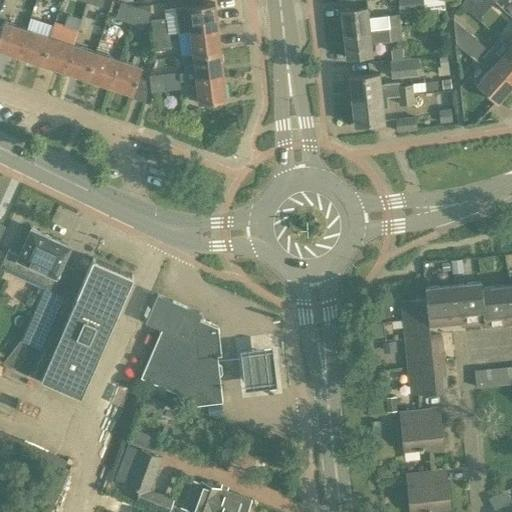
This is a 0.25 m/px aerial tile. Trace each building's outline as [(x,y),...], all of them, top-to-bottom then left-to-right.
[(397,0),(399,11),(423,9),(422,0),(397,0)] [(115,18),(128,23),(131,15),(134,16),(137,8),(120,3),(115,18)] [(217,28),(214,4),(176,8),(178,33),(190,32),(217,28)] [(343,33),(369,30),(366,7),(341,10),(343,33)] [(149,12),(137,8),(134,16),(131,15),(128,23),(144,28),(149,12)] [(388,28),(400,27),(399,14),(387,15),(388,28)] [(150,20),(151,34),(160,33),(160,37),(168,36),(168,34),(169,34),(167,18),(150,20)] [(0,29),(0,50),(17,56),(26,30),(2,23),(0,29)] [(40,64),(62,71),(71,45),(72,45),(77,30),(54,23),(49,38),(48,38),(40,64)] [(369,30),(343,33),(346,57),(371,54),(370,42),(401,39),(400,27),(388,28),(369,30)] [(217,28),(190,32),(192,55),(220,52),(217,28)] [(17,56),(40,64),(48,38),(26,30),(17,56)] [(472,46),(477,40),(466,31),(455,43),(469,55),(474,48),(472,46)] [(160,33),(151,34),(154,51),(170,49),(169,34),(168,34),(168,36),(160,37),(160,33)] [(488,50),(477,40),(472,46),(474,48),(469,55),(479,64),(485,57),(489,52),(488,50)] [(71,45),(62,71),(86,79),(94,53),(72,45),(71,45)] [(490,49),(488,50),(489,52),(485,57),(493,65),(511,81),(511,49),(509,47),(499,58),(490,49)] [(181,81),(195,79),(223,76),(220,52),(192,55),(182,56),(184,72),(179,72),(181,81)] [(86,79),(109,86),(117,60),(94,53),(86,79)] [(389,58),(391,78),(420,75),(418,55),(389,58)] [(132,94),(141,68),(117,60),(109,86),(132,94)] [(511,85),(511,81),(493,65),(477,84),(498,102),(511,85)] [(167,82),(168,91),(182,89),(181,81),(179,72),(162,74),(163,83),(167,82)] [(162,74),(148,76),(150,93),(168,91),(167,82),(163,83),(162,74)] [(351,101),(388,97),(399,96),(414,94),(412,83),(399,85),(398,82),(381,84),(380,74),(348,77),(351,101)] [(223,76),(195,79),(198,104),(226,100),(223,76)] [(414,94),(399,96),(400,104),(414,103),(414,94)] [(388,97),(351,101),(354,125),(386,121),(384,107),(389,106),(388,97)] [(396,132),(417,130),(415,116),(395,119),(396,132)] [(0,268),(45,289),(22,340),(39,348),(62,296),(47,290),(54,275),(55,276),(67,250),(66,245),(31,229),(18,256),(7,251),(0,267),(0,268)] [(134,277),(92,259),(38,381),(79,400),(134,277)] [(511,321),(511,285),(482,289),(481,283),(425,288),(426,298),(401,301),(410,396),(446,392),(440,335),(430,336),(428,324),(465,320),(466,326),(511,321)] [(145,323),(161,329),(141,376),(191,398),(192,406),(222,403),(216,357),(221,356),(217,329),(198,321),(201,315),(156,296),(145,323)] [(269,352),(238,356),(243,397),(274,394),(269,352)] [(511,385),(511,367),(474,372),(476,389),(511,385)] [(403,451),(444,447),(440,409),(398,413),(403,451)] [(148,494),(162,457),(141,449),(127,486),(148,494)] [(408,511),(422,511),(450,509),(446,469),(405,474),(408,511)] [(244,511),(250,499),(201,480),(189,510),(193,511),(244,511)] [(505,511),(511,511),(511,504),(511,502),(502,506),(505,511)]
